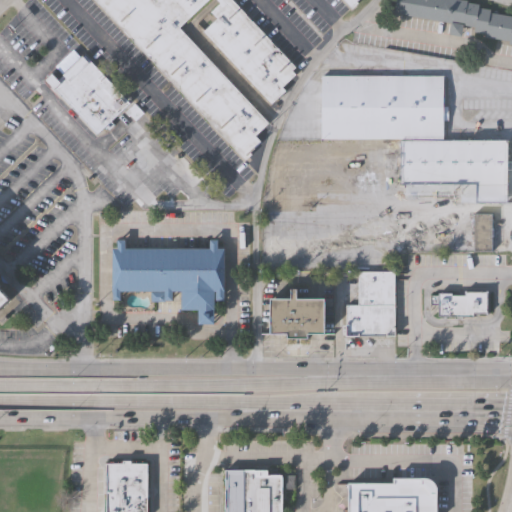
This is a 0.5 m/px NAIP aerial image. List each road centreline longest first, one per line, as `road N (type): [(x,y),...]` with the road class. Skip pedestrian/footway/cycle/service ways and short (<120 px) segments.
road 1 (tertiary): [(411,372),(0,369)]
road 2 (secondary): [(0,401),(338,403),(408,411)]
road 3 (tertiary): [(0,417),(374,414)]
road 4 (secondary): [(232,385),(0,386)]
road 5 (secondary): [(411,372),(232,385)]
